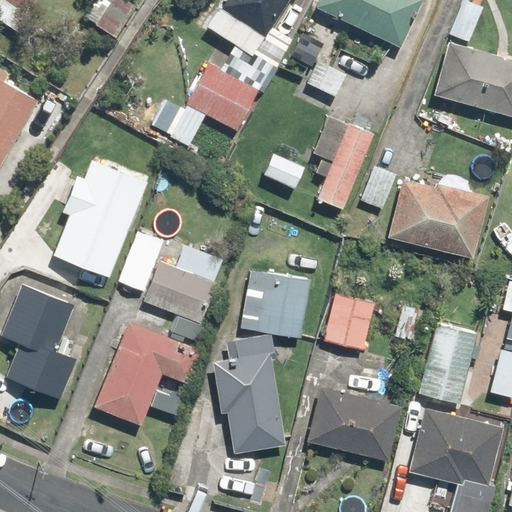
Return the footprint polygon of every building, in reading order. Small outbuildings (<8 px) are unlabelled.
[(131,0),(95,0),(87,14),(118,34),(138,4),(131,0)] [(239,131),(286,51),(263,38),(285,0),(220,0),(207,24),(235,40),(220,66),(208,58),(184,99),(239,131)] [(315,0),(314,4),(400,44),(420,0),(315,0)] [(483,2),(477,0),(460,0),(449,32),(470,40),(483,2)] [(324,36),(304,27),(292,52),(313,61),(324,36)] [(511,56),(449,39),(434,93),(511,113),(511,56)] [(344,73),(318,58),(306,79),(332,94),(344,73)] [(0,160),(38,96),(3,76),(6,70),(0,66),(0,160)] [(161,100),(150,120),(174,133),(185,113),(161,100)] [(374,133),(348,121),(314,195),(340,207),(374,133)] [(304,165),(274,150),(263,171),(293,186),(304,165)] [(114,276),(151,172),(92,151),(85,168),(77,165),(62,205),(71,208),(54,255),(114,276)] [(397,170),(374,161),(359,198),(382,207),(397,170)] [(488,193),(403,175),(389,239),(474,257),(488,193)] [(185,242),(175,266),(162,261),(147,299),(201,320),(214,284),(224,257),(185,242)] [(310,275),(251,266),(243,324),(301,332),(310,275)] [(0,331),(21,341),(6,374),(57,396),(74,356),(54,347),(73,301),(20,279),(0,328),(0,331)] [(511,282),(508,282),(501,307),(511,309),(511,282)] [(374,298),(335,290),(325,339),(363,348),(374,298)] [(424,303),(399,300),(395,338),(420,340),(424,303)] [(170,314),(163,332),(160,330),(127,317),(93,404),(141,423),(161,370),(191,382),(205,348),(193,343),(199,326),(170,314)] [(456,402),(475,333),(435,322),(416,392),(456,402)] [(221,408),(227,407),(233,449),(285,441),(267,331),(225,338),(227,353),(213,355),(221,408)] [(511,350),(499,348),(489,389),(511,394),(511,350)] [(399,404),(320,386),(308,439),(387,456),(399,404)] [(413,468),(456,479),(448,510),(455,511),(487,511),(495,484),(486,482),(500,425),(429,407),(413,468)]
